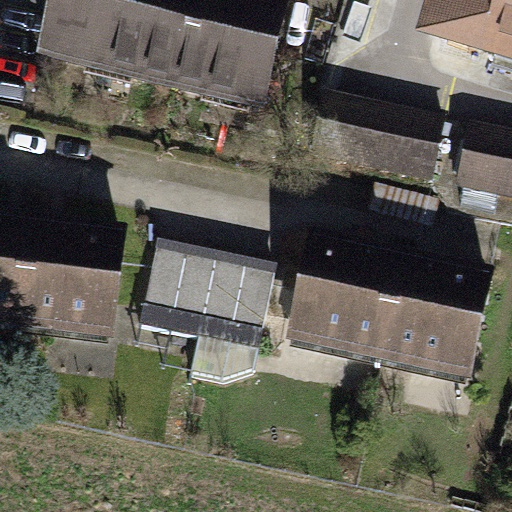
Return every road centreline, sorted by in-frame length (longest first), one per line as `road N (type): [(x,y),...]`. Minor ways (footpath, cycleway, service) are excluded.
road 1 (residential): [(0,153),(284,222)]
road 2 (residential): [(415,0),(400,47),(407,73),(511,106)]
